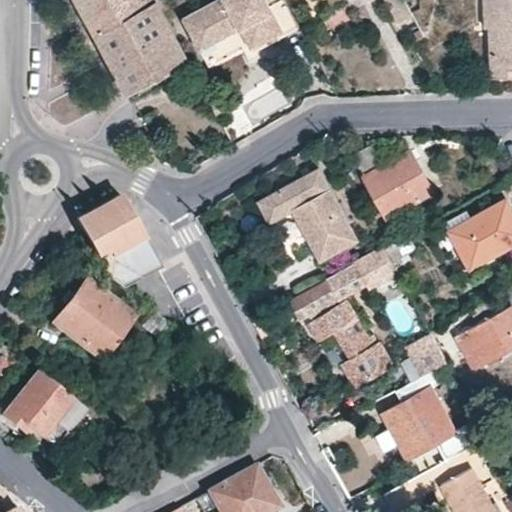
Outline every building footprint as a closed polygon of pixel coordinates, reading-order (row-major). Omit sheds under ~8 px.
[(153,0),(76,0),(94,32),(153,0)] [(188,60),(155,0),(153,0),(94,32),(127,93),(188,60)] [(285,0),(279,0),(269,6),(265,0),(218,0),(183,20),(194,41),(207,33),(212,43),(232,32),(230,28),(238,23),(249,45),(254,52),(300,26),(285,0)] [(388,0),(396,21),(410,16),(404,0),(388,0)] [(484,0),(485,27),(489,27),(493,75),(511,74),(511,14),(511,15),(511,0),(484,0)] [(249,45),(238,23),(230,28),(232,32),(212,43),(207,33),(194,41),(209,68),(249,45)] [(131,100),(192,67),(188,60),(127,93),(131,100)] [(210,99),(219,115),(238,107),(230,90),(210,99)] [(417,178),(403,153),(383,164),(371,143),(352,154),(386,215),(432,190),(423,175),(417,178)] [(417,178),(423,175),(409,150),(403,153),(417,178)] [(268,219),(291,207),(317,258),(356,238),(318,168),(258,199),(268,219)] [(137,274),(156,264),(118,193),(74,218),(93,253),(102,257),(109,254),(113,261),(137,274)] [(511,241),(511,211),(504,198),(470,216),(465,208),(445,219),(467,261),(491,248),(493,252),(511,241)] [(391,260),(401,255),(393,240),(384,245),(391,260)] [(380,247),(355,262),(368,285),(392,272),(380,247)] [(493,252),(491,248),(467,261),(469,265),(493,252)] [(84,278),(51,321),(98,356),(130,313),(84,278)] [(332,299),(335,297),(325,279),(289,298),(301,316),(311,310),(315,316),(311,318),(322,337),(337,328),(354,355),(345,360),(359,382),(395,361),(380,337),(371,343),(344,298),(335,304),(332,299)] [(463,350),(473,367),(511,346),(511,303),(454,334),(446,319),(429,329),(434,342),(444,359),(463,350)] [(151,311),(141,323),(160,338),(171,325),(151,311)] [(444,359),(434,342),(411,355),(421,374),(432,368),(445,361),(444,359)] [(411,397),(381,412),(389,426),(398,441),(406,457),(439,438),(449,455),(473,442),(464,425),(455,430),(430,385),(439,381),(432,368),(421,374),(403,383),(411,397)] [(52,445),(84,407),(36,369),(1,414),(16,427),(21,421),(27,426),(52,445)] [(27,426),(21,421),(16,427),(23,432),(27,426)] [(426,490),(435,485),(444,481),(458,508),(460,511),(500,511),(473,464),(487,456),(479,439),(473,442),(449,455),(392,486),(398,498),(393,501),(399,511),(409,511),(421,506),(426,490)] [(261,511),(275,504),(253,465),(208,490),(214,503),(219,511),(261,511)] [(450,511),(458,508),(444,481),(435,485),(450,511)] [(393,501),(398,498),(392,486),(386,489),(393,501)] [(208,490),(194,497),(202,510),(214,503),(208,490)]
